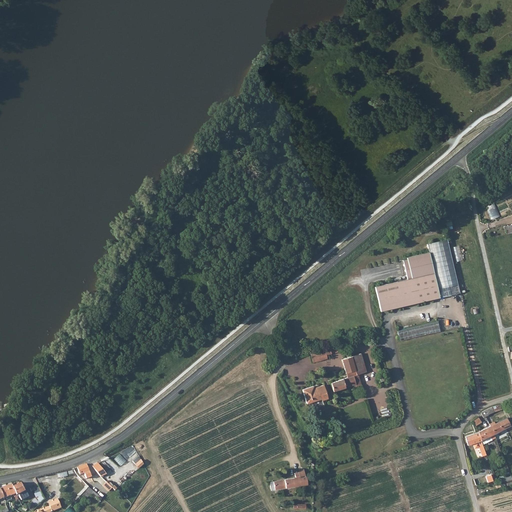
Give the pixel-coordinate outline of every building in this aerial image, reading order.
[(492,219),(501,216),(496,204),(488,208),(492,219)] [(448,239),(442,240),(449,270),(435,273),(440,297),(460,293),(448,239)] [(407,279),(435,273),(449,270),(442,240),(428,243),(430,252),(407,257),(408,259),(403,260),(407,279)] [(440,297),(435,273),(407,279),(374,286),(380,310),(440,297)] [(441,331),(438,321),(398,329),(400,340),(441,331)] [(319,352),(321,361),(322,361),(328,358),(326,354),(338,353),(337,352),(339,352),(339,351),(341,351),(340,347),(319,352)] [(321,361),(319,352),(311,353),(313,363),(321,361)] [(357,375),(348,378),(331,384),(333,392),(354,385),(355,387),(362,385),(358,375),(367,372),(361,354),(351,357),(357,375)] [(357,375),(351,357),(342,360),(348,378),(357,375)] [(328,399),(323,385),(314,388),(314,386),(303,390),(307,404),(321,399),(322,401),(328,399)] [(484,418),(485,417),(487,416),(489,415),(495,412),(502,410),(500,405),(492,408),(482,413),(484,418)] [(495,422),(490,424),(491,426),(494,434),(511,426),(507,418),(496,424),(495,422)] [(481,440),(494,434),(491,426),(479,432),(481,440)] [(487,455),(481,440),(479,432),(478,432),(478,433),(466,437),(468,446),(474,444),(475,448),(479,447),(482,456),(487,455)] [(121,465),(126,461),(121,454),(115,459),(121,465)] [(139,469),(145,464),(141,460),(136,464),(139,469)] [(104,472),(99,464),(93,467),(99,475),(104,472)] [(92,477),(87,465),(74,470),(76,473),(79,472),(80,475),(85,474),(87,479),(92,477)] [(295,474),(296,477),(274,482),(276,490),(307,484),(304,470),(295,474)] [(103,486),(109,492),(113,487),(107,482),(103,486)] [(21,484),(14,487),(18,496),(22,494),(23,495),(20,497),(22,501),(30,497),(26,491),(25,491),(21,484)] [(19,499),(18,496),(14,487),(13,485),(7,486),(10,496),(13,494),(15,500),(16,499),(17,500),(19,499)] [(7,486),(0,489),(3,498),(4,499),(10,496),(7,486)] [(49,511),(61,507),(57,499),(48,503),(49,507),(37,511),(36,511),(49,511)] [(32,511),(36,506),(33,502),(27,508),(32,511)]
